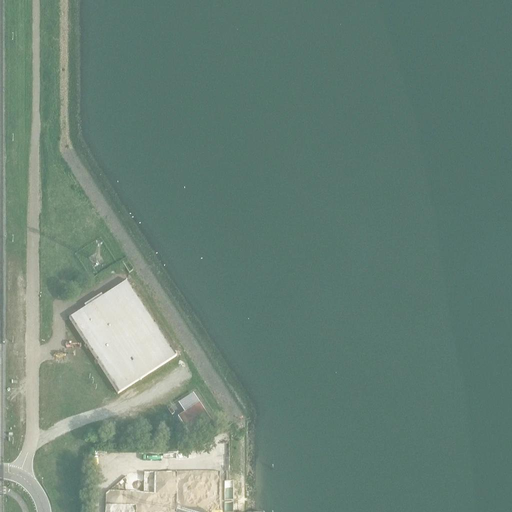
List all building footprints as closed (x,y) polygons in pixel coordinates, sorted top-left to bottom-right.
[(94,303),(68,319),(117,395),(176,357),(127,281),(99,299),(101,302),(96,305),(94,303)] [(68,412),(86,409),(84,397),(66,401),(68,412)] [(47,420),(65,414),(62,403),(44,408),(47,420)] [(184,413),(177,417),(189,435),(210,421),(199,403),(184,413)] [(164,482),(177,481),(176,472),(163,473),(164,482)]
